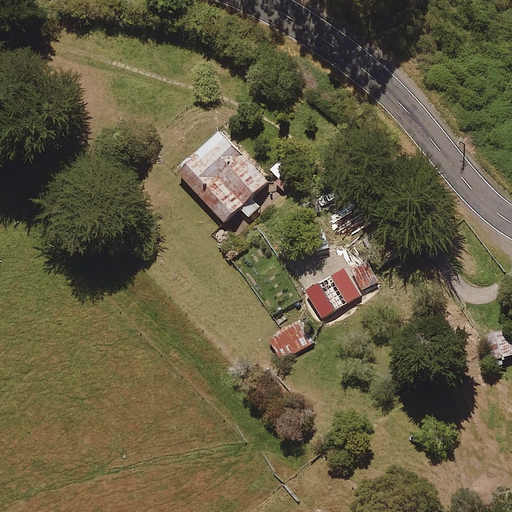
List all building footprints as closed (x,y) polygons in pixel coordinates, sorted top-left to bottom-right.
[(270,184),(221,132),(177,172),(227,225),(270,184)] [(365,227),(357,213),(325,232),(334,246),(365,227)] [(404,257),(387,230),(364,244),(381,271),(404,257)] [(332,251),(324,236),(306,244),(314,259),(332,251)] [(377,286),(368,266),(309,295),(323,323),(356,307),(351,298),(377,286)] [(312,347),(300,325),(269,341),(280,363),(312,347)] [(511,361),(511,333),(490,335),(491,362),(511,361)]
